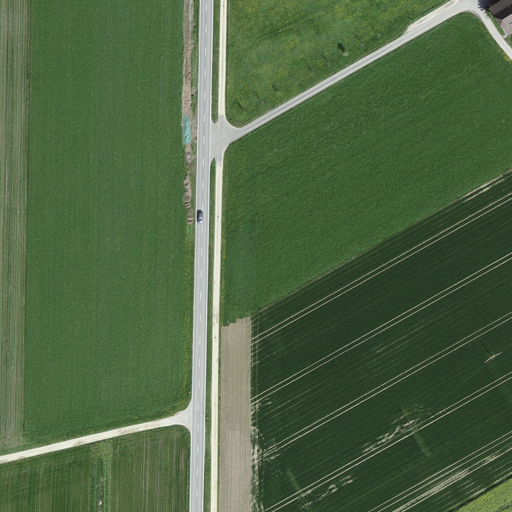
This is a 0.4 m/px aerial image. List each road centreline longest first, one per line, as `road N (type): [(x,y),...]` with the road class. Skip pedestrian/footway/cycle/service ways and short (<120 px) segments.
road 1 (tertiary): [(208,0),(196,511)]
road 2 (track): [(211,511),(221,0)]
road 3 (track): [(198,417),(0,461)]
